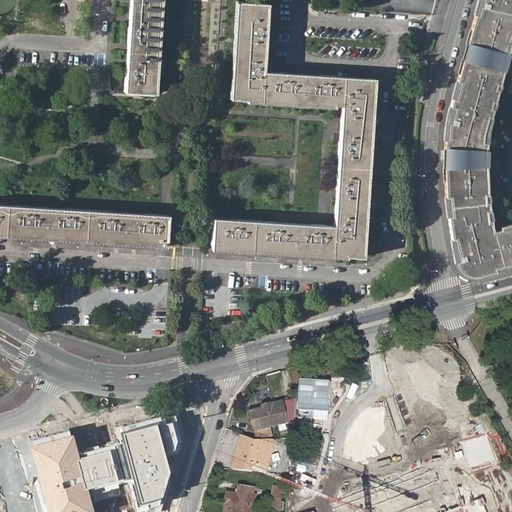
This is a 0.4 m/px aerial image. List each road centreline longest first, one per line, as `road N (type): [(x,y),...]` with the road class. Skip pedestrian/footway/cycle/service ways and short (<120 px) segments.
road 1 (residential): [(0,253),(378,273),(392,253),(392,61)]
road 2 (residential): [(449,302),(427,186),(428,125),(450,32)]
road 3 (tertiary): [(449,302),(218,361)]
road 4 (tertiary): [(218,361),(127,379),(61,366)]
road 5 (unknown): [(387,386),(350,403),(329,428),(315,511)]
road 6 (residential): [(0,59),(7,46),(26,41),(100,43),(103,0)]
road 7 (residential): [(224,384),(188,511)]
road 8 (unknown): [(387,386),(423,511)]
road 9 (residential): [(299,20),(297,54),(392,61)]
